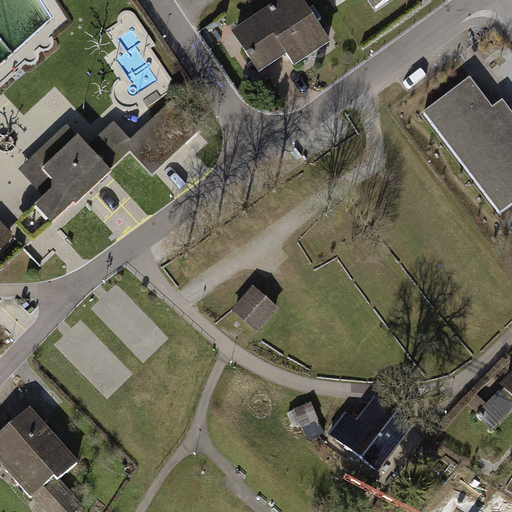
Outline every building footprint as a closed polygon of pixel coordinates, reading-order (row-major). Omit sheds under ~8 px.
[(301,0),(281,0),(230,34),(259,77),(287,59),(294,70),(331,45),(301,0)] [(364,0),(374,13),(394,0),(364,0)] [(470,79),(424,114),(500,214),(511,205),(511,113),(503,101),(493,108),(470,79)] [(36,208),(52,225),(131,152),(152,174),(199,131),(173,103),(131,142),(114,124),(87,149),(78,139),(42,172),(57,188),(36,208)] [(0,246),(12,236),(0,221),(0,246)] [(253,287),(233,312),(258,333),(279,309),(253,287)] [(511,377),(500,390),(511,401),(511,377)] [(262,394),(295,402),(299,390),(265,381),(262,394)] [(358,421),(346,413),(330,435),(379,472),(380,469),(413,427),(375,398),(358,421)] [(74,461),(25,410),(0,433),(0,468),(40,511),(74,511),(78,509),(52,482),(74,461)] [(511,471),(502,489),(511,495),(511,471)]
